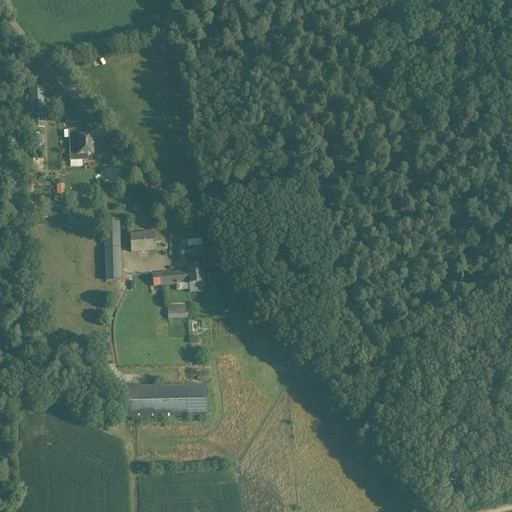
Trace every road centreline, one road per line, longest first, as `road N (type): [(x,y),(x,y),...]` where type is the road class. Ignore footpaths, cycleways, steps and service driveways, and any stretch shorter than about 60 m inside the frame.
road 1 (track): [(425,511),(383,460),(395,351),(511,216)]
road 2 (unclassified): [(162,264),(162,203),(0,5)]
road 3 (unknown): [(383,460),(382,469),(221,261)]
